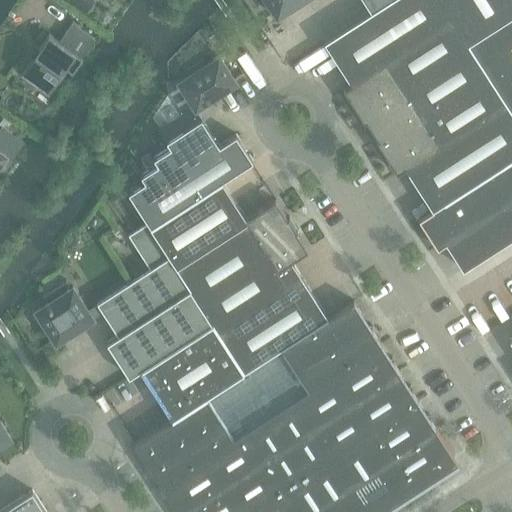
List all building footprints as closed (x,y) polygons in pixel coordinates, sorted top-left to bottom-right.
[(266,0),(277,16),(302,0),(266,0)] [(406,167),(433,209),(511,157),(511,110),(468,43),(440,0),(387,0),(371,11),(324,41),(351,83),(343,88),(364,122),(367,120),(378,138),(376,139),(397,172),(406,167)] [(387,0),(364,0),(371,11),(387,0)] [(511,0),(440,0),(468,43),(511,14),(511,0)] [(511,14),(468,43),(511,110),(511,14)] [(59,77),(57,76),(64,65),(72,71),(82,56),(96,37),(73,21),(59,40),(49,33),(39,48),(41,49),(34,59),(32,58),(22,73),(48,91),(59,77)] [(178,81),(196,108),(236,82),(219,55),(206,63),(203,58),(203,57),(187,67),(188,68),(191,73),(178,81)] [(0,162),(5,155),(10,159),(23,141),(11,133),(17,125),(4,116),(0,121),(0,125),(2,127),(0,130),(0,162)] [(222,180),(253,160),(236,134),(219,144),(201,117),(166,140),(170,146),(154,157),(158,163),(141,174),(145,181),(128,192),(148,222),(144,224),(145,226),(148,224),(149,227),(151,226),(222,180)] [(445,242),(463,269),(511,237),(511,157),(433,209),(419,218),(433,240),(433,239),(438,247),(445,242)] [(222,180),(151,226),(169,255),(212,322),(244,371),(282,347),(328,317),(291,260),(308,249),(296,231),(297,230),(289,216),(287,217),(275,198),(246,217),(222,180)] [(129,376),(140,369),(212,322),(169,255),(97,302),(97,303),(87,309),(73,286),(71,288),(67,281),(66,280),(43,295),(44,296),(44,295),(48,302),(36,310),(56,342),(93,318),(103,311),(118,334),(107,341),(129,376)] [(511,257),(473,282),(473,283),(499,323),(511,314),(511,257)] [(207,395),(172,418),(134,442),(179,511),(368,511),(454,456),(354,300),(328,317),(282,347),(308,388),(233,436),(207,395)] [(212,322),(140,369),(172,418),(207,395),(244,371),(212,322)] [(0,443),(10,437),(0,420),(0,443)] [(0,511),(46,511),(32,489),(0,510),(0,511)]
